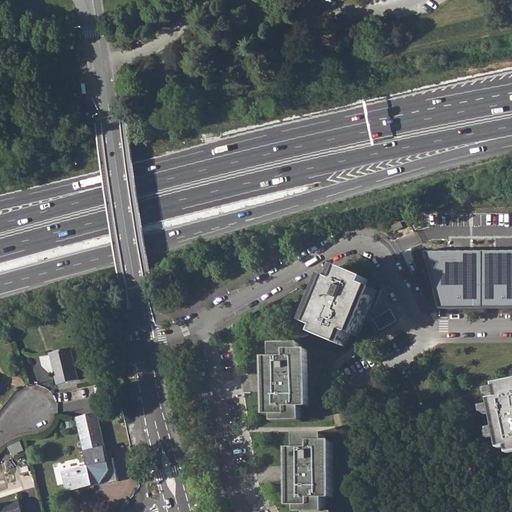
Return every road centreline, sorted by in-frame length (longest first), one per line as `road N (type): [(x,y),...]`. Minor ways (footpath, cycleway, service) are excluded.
road 1 (motorway): [(0,282),(511,139)]
road 2 (motorway): [(0,246),(271,175),(511,124)]
road 3 (motorway): [(385,127),(0,223)]
road 4 (motorway): [(385,127),(327,125),(0,204)]
road 5 (tertiary): [(94,0),(144,338)]
road 6 (residential): [(281,281),(353,241),(370,245),(418,318),(444,325)]
road 7 (residential): [(246,511),(229,476),(203,322)]
road 8 (unknown): [(36,406),(86,401),(101,409),(131,511)]
road 9 (tertiary): [(144,338),(176,505)]
road 10 (motorway): [(511,102),(385,127)]
